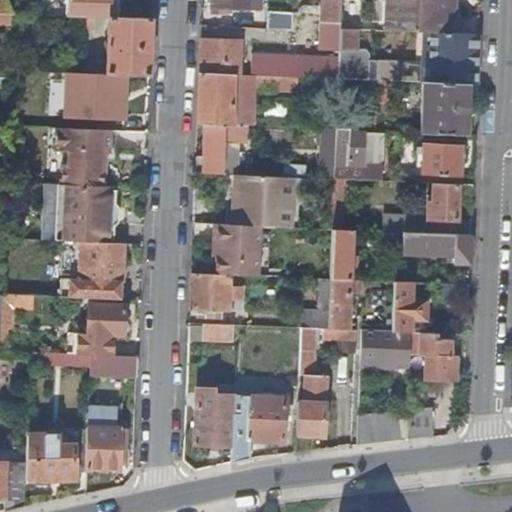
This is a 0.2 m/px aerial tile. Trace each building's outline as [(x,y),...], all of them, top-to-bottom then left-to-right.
[(0,0),(0,14),(11,14),(12,14),(6,0),(0,0)] [(84,17),(98,17),(109,18),(118,18),(118,0),(68,0),(68,16),(84,17)] [(213,0),(213,7),(222,7),(222,13),(230,14),(231,8),(266,9),(266,0),(213,0)] [(341,0),(323,0),(321,54),(339,55),(340,37),(340,30),(341,0)] [(434,34),(441,34),(448,34),(449,19),(449,0),(382,0),(382,1),(386,1),(393,1),(392,32),(434,34)] [(386,1),(384,31),(392,32),(393,1),(386,1)] [(0,25),(11,25),(11,14),(0,14),(0,25)] [(268,14),(268,30),(293,31),(294,15),(268,14)] [(97,31),(98,17),(84,17),(84,30),(97,31)] [(122,75),(150,76),(153,19),(118,18),(109,18),(107,74),(122,75)] [(340,30),(340,37),(339,55),(339,63),(338,79),(368,81),(370,52),(358,52),(359,30),(340,30)] [(432,70),(440,70),(441,34),(434,34),(432,70)] [(468,85),(477,85),(478,63),(479,36),(448,34),(441,34),(440,70),(439,84),(468,85)] [(201,41),(200,74),(240,75),(241,42),(201,41)] [(252,76),(273,77),(296,78),(338,79),(339,63),(253,59),(252,76)] [(122,75),(107,74),(92,73),(91,89),(121,90),(122,75)] [(240,75),(200,74),(198,123),(206,124),(247,125),(252,126),(253,89),(272,89),(273,77),(252,76),(240,75)] [(296,90),(296,78),(273,77),(272,89),(296,90)] [(388,81),(377,81),(376,103),(387,103),(388,81)] [(468,85),(439,84),(424,83),(423,131),(465,134),(466,113),(469,113),(469,106),(467,106),(468,85)] [(134,97),(95,95),(93,124),(133,126),(134,97)] [(204,157),(197,156),(196,173),(223,175),(225,143),(246,144),(247,125),(206,124),(204,157)] [(63,165),(62,185),(104,186),(105,153),(115,154),(116,131),(57,129),(57,151),(71,152),(70,165),(63,165)] [(335,180),(336,129),(322,129),(320,179),(335,180)] [(350,130),(336,129),(335,180),(383,181),(385,134),(350,133),(350,130)] [(424,145),(423,176),(461,177),(462,147),(424,145)] [(295,178),(234,175),(233,226),(262,227),(293,229),(295,178)] [(59,184),(45,184),(43,240),(63,241),(108,243),(109,223),(105,223),(105,207),(110,207),(111,187),(104,186),(62,185),(59,184)] [(457,221),(459,185),(435,184),(435,197),(429,197),(428,219),(434,220),(445,220),(457,221)] [(386,216),(385,233),(396,233),(416,234),(417,217),(386,216)] [(218,256),(217,276),(231,276),(260,278),(262,233),(262,227),(233,226),(214,225),(213,245),(218,245),(218,256)] [(333,231),(331,281),(351,281),(353,231),(333,231)] [(262,233),(260,278),(270,278),(273,233),(262,233)] [(455,265),(470,265),(471,236),(416,234),(396,233),(396,244),(416,245),(415,249),(410,249),(409,254),(455,256),(455,265)] [(61,279),(61,298),(121,301),(124,244),(108,243),(63,241),(62,276),(81,276),(81,280),(61,279)] [(230,311),(231,276),(217,276),(192,275),(191,309),(230,311)] [(330,314),(331,281),(319,280),(318,313),(330,314)] [(360,294),(360,282),(351,281),(331,281),(330,314),(329,330),(349,331),(351,293),(360,294)] [(394,283),(391,333),(409,334),(410,320),(420,320),(420,301),(412,300),(412,284),(394,283)] [(437,301),(469,303),(470,287),(438,285),(437,301)] [(20,296),(1,296),(1,305),(19,306),(20,296)] [(88,335),(100,335),(125,337),(127,307),(90,305),(88,335)] [(301,329),(315,330),(329,330),(330,314),(318,313),(298,312),(297,329),(301,329)] [(432,318),(432,335),(452,336),(458,336),(458,319),(432,318)] [(232,342),(233,326),(205,325),(205,341),(232,342)] [(315,340),(315,330),(301,329),(297,436),(324,438),(325,404),(310,403),(311,398),(326,398),(327,377),(313,377),(315,340)] [(356,332),(349,331),(329,330),(315,330),(315,340),(356,342),(356,332)] [(399,360),(410,361),(410,355),(411,334),(409,334),(391,333),(384,333),(379,333),(362,332),(361,366),(399,368),(399,360)] [(452,356),(452,336),(432,335),(411,334),(410,355),(427,355),(426,380),(456,381),(457,357),(452,356)] [(91,376),(138,378),(139,358),(92,356),(91,376)] [(399,368),(410,368),(410,361),(399,360),(399,368)] [(193,445),(233,446),(234,415),(235,396),(216,395),(216,388),(196,387),(193,445)] [(241,416),(234,415),(233,446),(232,463),(250,460),(251,441),(284,443),(286,399),(242,397),(241,416)] [(408,441),(433,438),(432,409),(408,411),(408,441)] [(117,411),(90,410),(88,471),(120,471),(121,457),(127,458),(128,430),(123,430),(117,430),(117,411)] [(399,412),(402,442),(405,441),(408,441),(408,411),(399,412)] [(399,412),(359,417),(358,447),(402,442),(399,412)] [(75,436),(29,437),(28,464),(27,481),(76,480),(75,436)] [(6,511),(21,509),(26,508),(27,481),(28,464),(0,463),(0,498),(6,499),(5,511),(6,511)]
